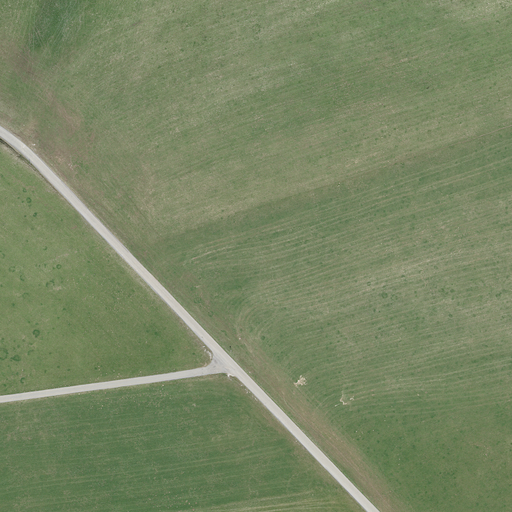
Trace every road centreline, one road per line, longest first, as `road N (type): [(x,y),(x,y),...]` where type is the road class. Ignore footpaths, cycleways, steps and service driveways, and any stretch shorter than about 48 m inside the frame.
road 1 (unclassified): [(371,511),(0,133)]
road 2 (track): [(228,362),(0,402)]
